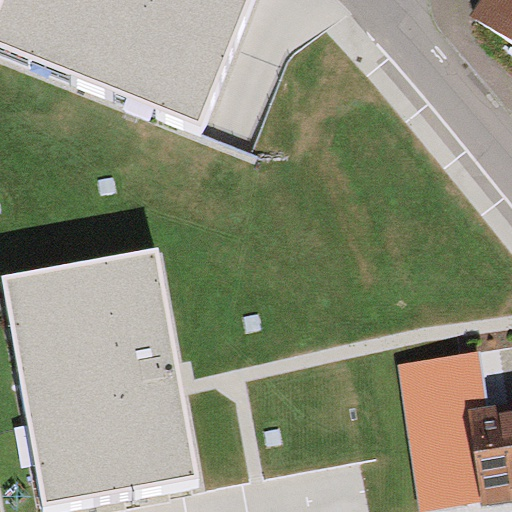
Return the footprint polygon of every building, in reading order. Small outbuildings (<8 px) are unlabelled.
[(250,0),(5,0),(0,15),(0,55),(200,132),(250,0)] [(511,0),(469,0),(511,30),(511,0)] [(157,258),(8,287),(52,510),(200,482),(157,258)] [(469,408),(488,406),(479,351),(399,364),(421,511),(424,511),(484,501),(469,408)] [(488,406),(469,408),(484,501),(484,504),(511,499),(511,410),(500,412),(496,404),(488,406)]
